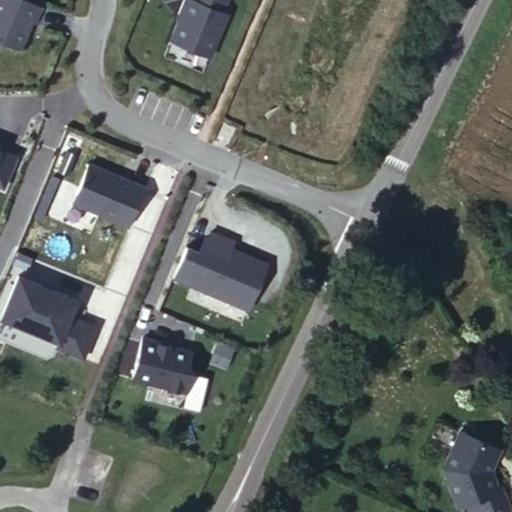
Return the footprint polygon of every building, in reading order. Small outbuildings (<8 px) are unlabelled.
[(0,0),(0,41),(21,50),(39,5),(25,0),(0,0)] [(176,40),(166,64),(205,81),(223,39),(218,36),(224,22),(193,9),(187,23),(181,21),(174,39),(176,40)] [(0,203),(10,180),(0,175),(0,203)] [(123,250),(139,211),(83,187),(67,226),(123,250)] [(176,222),(185,224),(187,215),(196,217),(201,195),(183,191),(176,222)] [(227,266),(204,256),(202,263),(224,273),(227,266)] [(179,271),(166,302),(240,334),(260,288),(224,273),(202,263),(199,262),(193,277),(179,271)] [(411,288),(397,281),(385,303),(399,311),(411,288)] [(63,340),(70,323),(48,314),(46,317),(35,312),(36,309),(11,299),(0,326),(0,344),(51,365),(49,371),(75,382),(89,350),(63,340)] [(152,366),(136,361),(125,403),(178,417),(184,395),(179,394),(184,376),(162,370),(161,372),(151,370),(152,366)] [(506,473),(510,466),(506,462),(511,451),(511,450),(479,430),(457,469),(465,507),(476,505),(478,511),(485,511),(484,502),(511,494),(506,473)] [(511,511),(511,493),(511,494),(484,502),(485,511),(511,511)]
